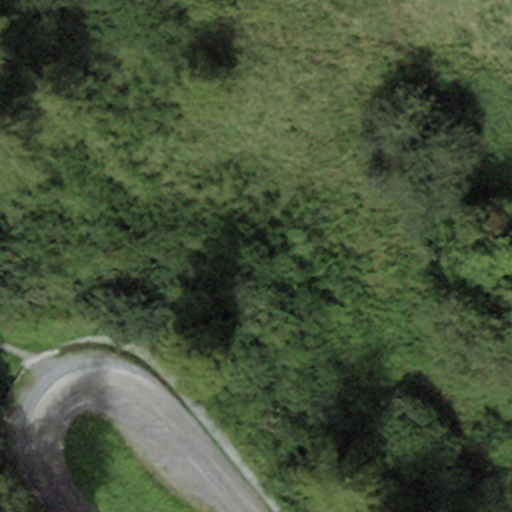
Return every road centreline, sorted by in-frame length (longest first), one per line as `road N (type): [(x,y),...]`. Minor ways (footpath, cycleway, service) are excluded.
road 1 (residential): [(233,511),(135,396),(80,383)]
road 2 (residential): [(71,511),(38,476),(29,434),(42,399),(80,383)]
